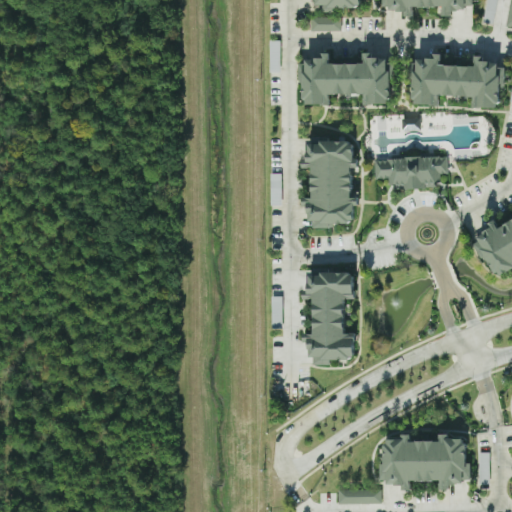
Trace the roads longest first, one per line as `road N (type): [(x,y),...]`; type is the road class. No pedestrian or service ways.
road 1 (residential): [(511,322),(385,377),(277,448)]
road 2 (residential): [(288,479),(404,398),(511,353)]
